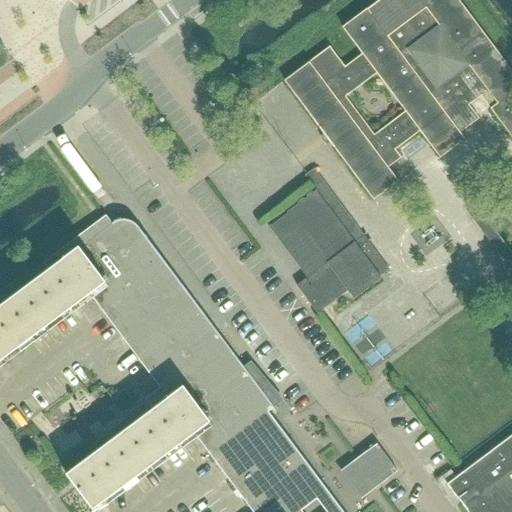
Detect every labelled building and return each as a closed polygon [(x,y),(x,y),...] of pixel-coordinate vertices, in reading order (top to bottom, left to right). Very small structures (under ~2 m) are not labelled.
[(511,138),(511,72),(470,16),(457,0),(378,0),(342,27),(345,31),(362,54),(344,67),(329,47),(286,79),(284,81),(373,200),(398,182),(387,168),(400,158),(395,150),(420,132),(439,158),(464,139),(459,132),(478,118),(467,104),(480,94),(491,108),(489,109),(511,138)] [(85,151),(76,156),(102,203),(111,198),(85,151)] [(511,179),(503,186),(506,190),(493,199),(495,201),(511,222),(511,223),(511,179)] [(365,234),(365,233),(354,241),(316,190),(267,226),(306,278),(296,286),(316,313),(346,291),(352,299),(380,278),(358,248),(369,239),(367,240),(363,235),(365,234)] [(495,201),(480,212),(476,206),(467,213),(511,272),(511,254),(496,233),(511,222),(495,201)] [(112,222),(79,248),(104,281),(88,293),(160,389),(166,397),(182,385),(196,404),(208,421),(202,425),(213,440),(220,434),(226,442),(258,419),(272,408),(274,411),(275,410),(244,369),(244,368),(243,367),(138,227),(136,224),(133,222),(130,221),(127,220),(124,219),(121,215),(112,222)] [(49,267),(0,303),(0,359),(88,293),(104,281),(79,248),(77,246),(49,267)] [(152,408),(65,473),(91,508),(193,432),(202,425),(208,421),(182,385),(166,397),(152,407),(152,408)] [(211,457),(235,489),(284,453),(258,419),(226,442),(220,434),(213,440),(202,425),(193,432),(211,457)] [(511,511),(511,436),(466,470),(445,485),(459,503),(466,511),(511,511)] [(376,443),(354,460),(375,488),(397,471),(376,443)] [(235,489),(252,511),(301,476),(284,453),(235,489)] [(285,511),(313,492),(301,476),(252,511),(285,511)]
